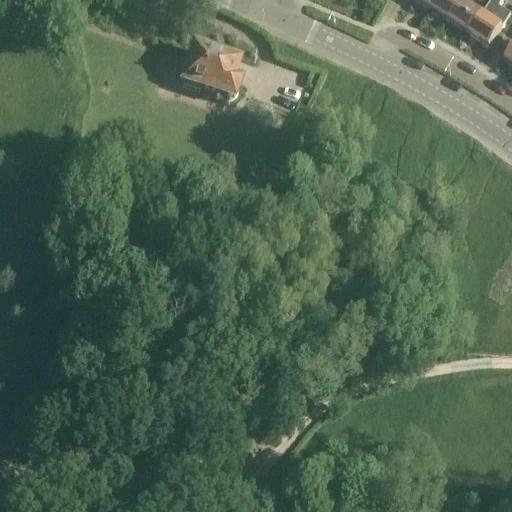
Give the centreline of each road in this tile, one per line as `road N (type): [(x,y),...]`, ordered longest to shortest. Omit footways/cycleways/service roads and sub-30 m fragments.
road 1 (track): [(511,361),(415,367),(292,417)]
road 2 (residential): [(511,105),(400,38),(371,59)]
road 3 (tertiary): [(511,144),(371,59)]
